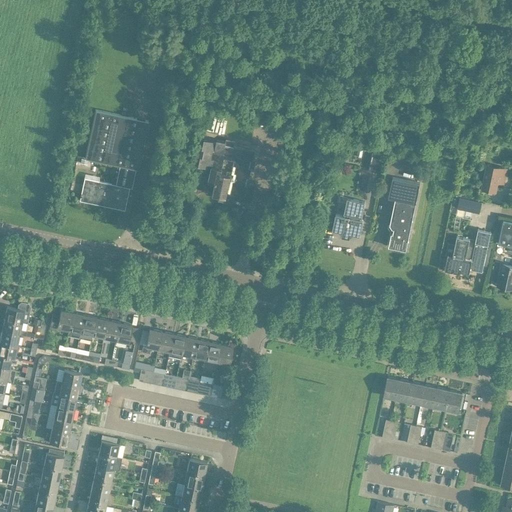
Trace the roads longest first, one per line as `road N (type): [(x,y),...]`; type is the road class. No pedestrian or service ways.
road 1 (residential): [(261,286),(0,230)]
road 2 (residential): [(253,327),(0,273)]
road 3 (residential): [(511,340),(261,286)]
road 4 (residential): [(492,379),(253,327)]
road 5 (residential): [(253,327),(216,511)]
road 6 (unknown): [(357,307),(386,164)]
road 7 (residential): [(465,498),(492,379)]
